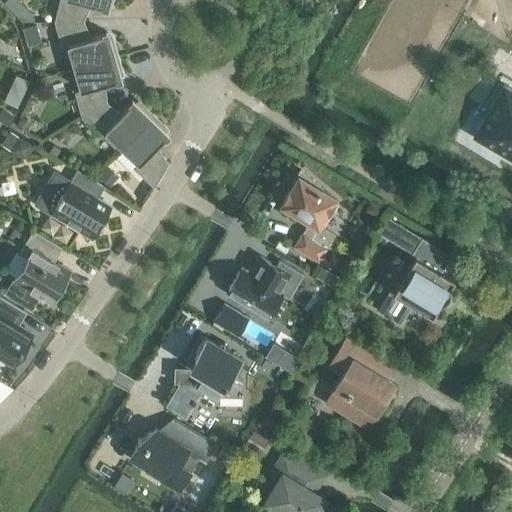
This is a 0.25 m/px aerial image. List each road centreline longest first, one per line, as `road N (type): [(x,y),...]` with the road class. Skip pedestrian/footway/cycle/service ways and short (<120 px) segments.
road 1 (residential): [(0,417),(69,349),(226,94),(170,63),(156,22),(166,0)]
road 2 (unclassified): [(425,511),(511,378)]
